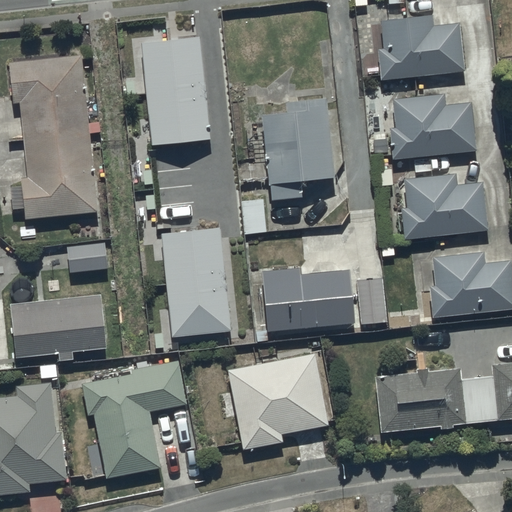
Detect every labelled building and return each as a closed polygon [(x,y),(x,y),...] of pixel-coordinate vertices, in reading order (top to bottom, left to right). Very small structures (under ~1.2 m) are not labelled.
[(377,51),(380,82),(466,72),(461,25),(434,28),(433,16),(381,22),(384,50),(377,51)] [(23,211),(24,221),(97,213),(90,149),(100,148),(98,124),(88,125),(81,56),(10,64),(14,104),(19,104),(26,178),(20,178),(20,183),(9,184),(12,212),(23,211)] [(335,181),(327,100),(323,101),(323,95),(296,97),(297,102),(287,103),(288,116),(263,118),(271,202),(302,199),(300,185),(335,181)] [(389,130),(393,161),(476,152),(471,103),(446,106),(444,95),(392,101),(396,129),(389,130)] [(183,192),(183,186),(216,183),(210,111),(164,115),(164,117),(133,120),(135,133),(132,133),(133,136),(127,137),(131,196),(146,194),(146,192),(168,190),(168,193),(183,192)] [(400,210),(403,241),(488,232),(483,182),(457,185),(455,175),(403,180),(407,210),(400,210)] [(266,233),(263,200),(241,202),(244,235),(266,233)] [(67,246),(69,274),(108,270),(106,243),(67,246)] [(415,298),(387,302),(388,315),(415,312),(415,317),(431,315),(432,320),(511,310),(511,268),(511,262),(485,265),(483,252),(432,258),(435,286),(429,287),(430,290),(414,292),(415,298)] [(263,274),(268,333),(355,325),(350,271),(299,276),(299,270),(263,274)] [(382,278),(356,281),(360,325),(386,323),(382,278)] [(9,307),(15,359),(58,354),(59,363),(74,361),(73,354),(105,350),(98,297),(9,307)] [(245,298),(183,305),(187,347),(249,341),(245,298)] [(314,355),(227,371),(242,451),(282,443),(281,435),(327,427),(314,355)] [(178,363),(81,385),(88,418),(92,417),(106,480),(161,468),(149,414),(187,405),(178,363)] [(375,377),(380,434),(440,428),(440,431),(453,429),(452,426),(511,421),(511,422),(511,364),(491,367),(493,377),(460,380),(459,369),(429,372),(429,370),(417,371),(418,373),(375,377)] [(0,496),(30,493),(29,486),(67,482),(61,433),(56,434),(50,384),(15,388),(16,397),(0,398),(0,496)]
